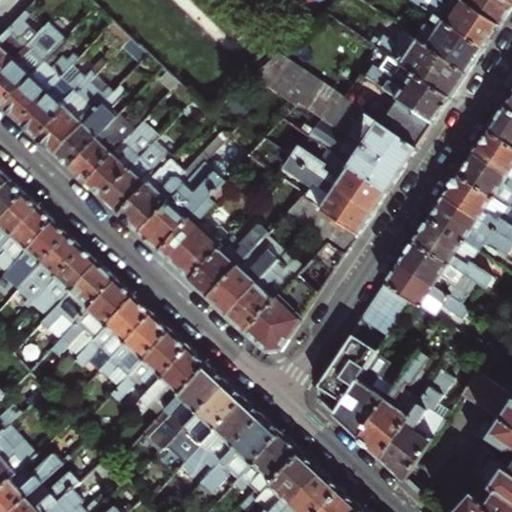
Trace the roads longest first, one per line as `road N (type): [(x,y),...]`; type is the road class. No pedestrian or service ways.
road 1 (residential): [(280,397),(511,54)]
road 2 (residential): [(0,131),(280,397)]
road 3 (residential): [(280,397),(402,511)]
